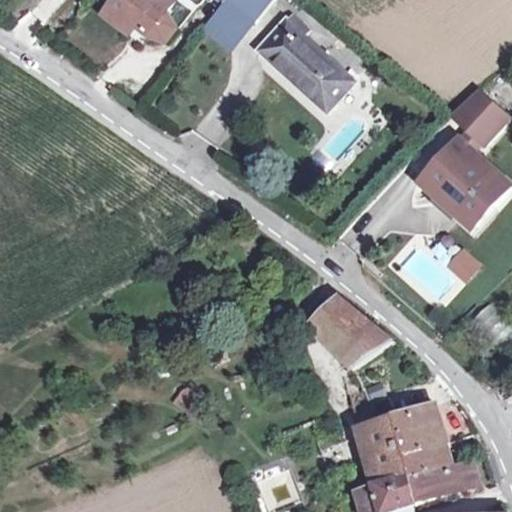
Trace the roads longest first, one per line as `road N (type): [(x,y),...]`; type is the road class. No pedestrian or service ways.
road 1 (residential): [(511,459),(450,372),(386,318),(224,189),(0,33)]
road 2 (unknown): [(134,112),(384,286),(454,362),(487,414),(511,398)]
